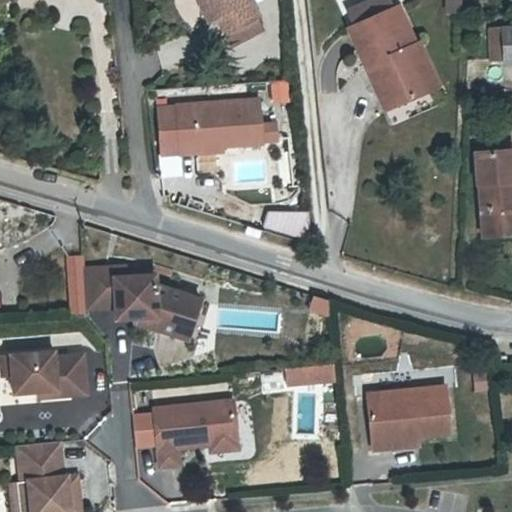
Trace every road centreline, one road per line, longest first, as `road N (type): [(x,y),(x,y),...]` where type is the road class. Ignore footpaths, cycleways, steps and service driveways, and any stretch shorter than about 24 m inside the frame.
road 1 (residential): [(302,0),(329,282)]
road 2 (residential): [(126,0),(149,217)]
road 3 (unclassified): [(149,217),(329,282)]
road 4 (unclassified): [(329,282),(511,322)]
road 5 (unclassified): [(0,175),(149,217)]
